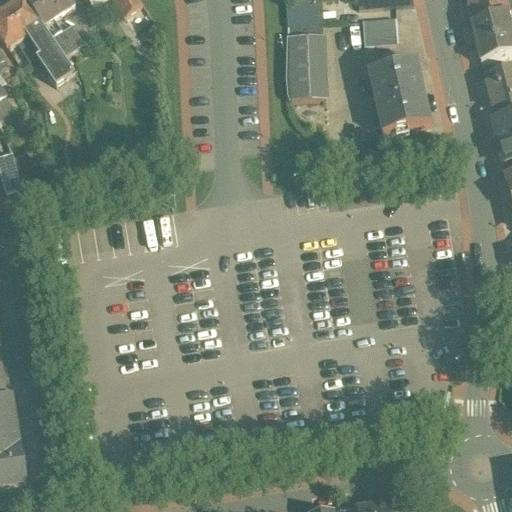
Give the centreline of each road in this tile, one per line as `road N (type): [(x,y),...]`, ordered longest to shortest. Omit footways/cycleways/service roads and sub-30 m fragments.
road 1 (residential): [(439,0),(484,200),(487,328),(477,465)]
road 2 (residential): [(218,511),(477,465)]
